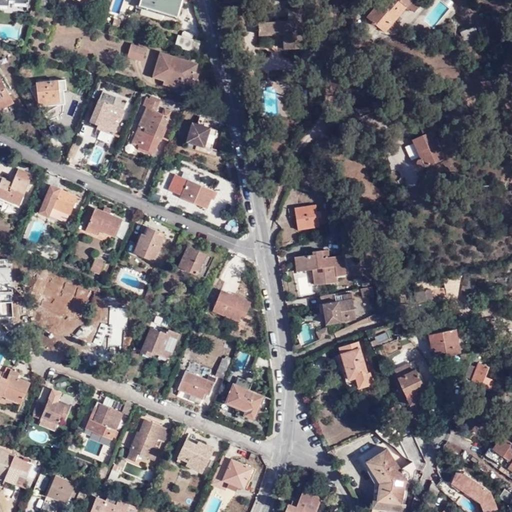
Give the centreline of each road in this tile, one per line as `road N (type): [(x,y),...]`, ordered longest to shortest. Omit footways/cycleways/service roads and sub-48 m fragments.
road 1 (residential): [(265,248),(98,187),(0,138)]
road 2 (residential): [(207,0),(265,248)]
road 3 (unknown): [(260,221),(320,132),(408,87),(454,74)]
road 4 (residential): [(282,451),(49,366)]
road 5 (unknown): [(287,362),(376,320),(473,304),(511,307)]
road 6 (residential): [(265,248),(290,390),(282,451)]
